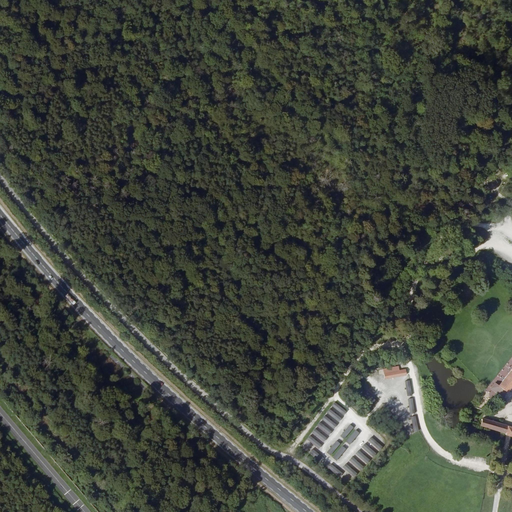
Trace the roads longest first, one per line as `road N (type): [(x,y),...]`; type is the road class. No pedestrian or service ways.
road 1 (primary): [(308,511),(121,349),(0,214)]
road 2 (track): [(381,298),(402,318),(419,412),(435,445),(476,467),(511,473)]
road 3 (track): [(381,298),(511,130)]
road 4 (track): [(381,298),(265,449)]
road 5 (unclassified): [(85,511),(0,412)]
